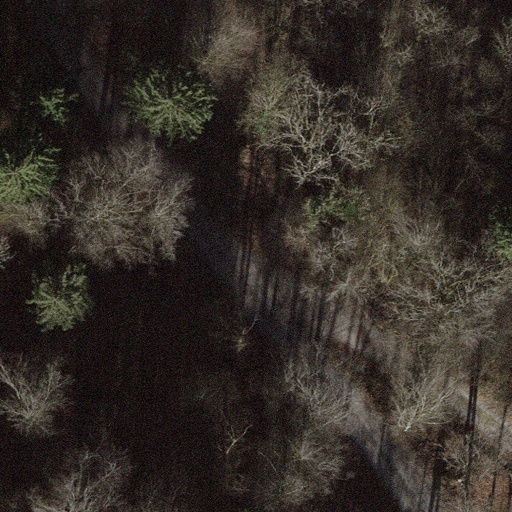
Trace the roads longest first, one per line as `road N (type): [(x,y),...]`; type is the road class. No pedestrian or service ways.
road 1 (track): [(60,0),(231,278),(412,511)]
road 2 (track): [(231,278),(389,344),(511,437)]
